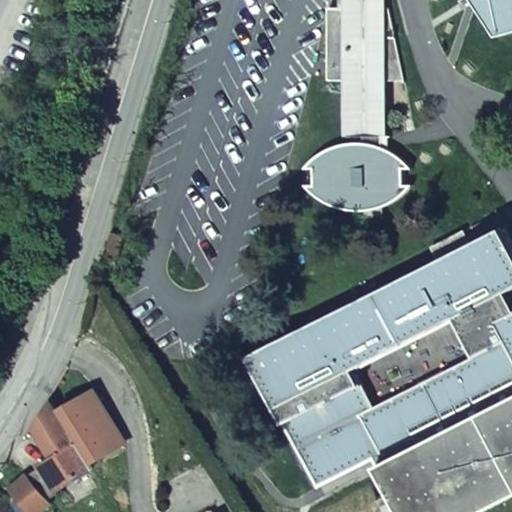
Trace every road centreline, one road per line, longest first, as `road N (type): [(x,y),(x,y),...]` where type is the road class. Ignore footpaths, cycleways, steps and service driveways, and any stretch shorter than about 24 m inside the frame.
road 1 (tertiary): [(68,316),(82,296),(161,0)]
road 2 (tertiary): [(138,0),(68,316)]
road 3 (tertiary): [(68,316),(0,425)]
